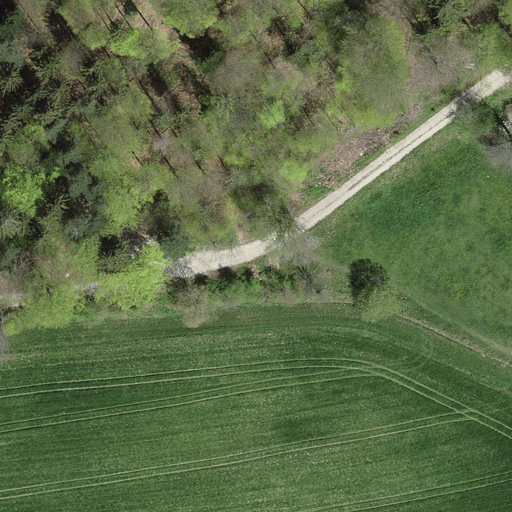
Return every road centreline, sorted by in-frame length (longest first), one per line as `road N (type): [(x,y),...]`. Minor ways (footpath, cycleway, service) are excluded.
road 1 (track): [(511,67),(286,230),(242,253)]
road 2 (track): [(193,264),(0,151)]
road 3 (track): [(193,264),(0,296)]
